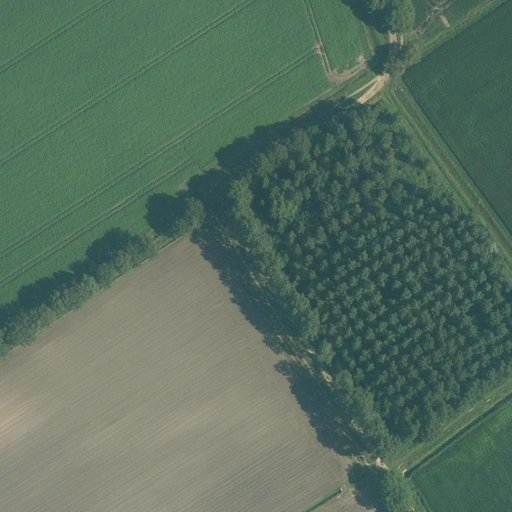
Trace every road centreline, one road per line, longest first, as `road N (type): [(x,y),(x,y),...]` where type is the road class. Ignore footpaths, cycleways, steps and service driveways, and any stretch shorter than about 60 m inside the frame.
road 1 (track): [(386,473),(223,209),(235,180),(378,86),(393,46),(384,0)]
road 2 (track): [(386,473),(511,382)]
